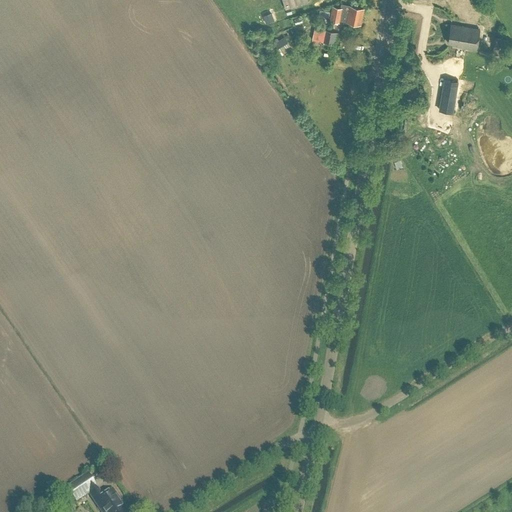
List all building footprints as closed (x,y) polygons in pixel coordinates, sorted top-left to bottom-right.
[(340,4),(339,8),(333,7),(331,19),(338,20),(339,19),(360,23),(363,8),(340,4)] [(320,9),(318,15),(328,17),(330,11),(320,9)] [(451,24),(448,43),(456,44),(456,46),(476,49),(479,29),(451,24)] [(334,44),(336,32),(325,29),(322,42),(334,44)] [(261,31),(252,36),(255,41),(264,37),(261,31)] [(280,52),(290,45),(284,36),(274,43),(280,52)] [(444,78),(438,110),(453,112),(458,81),(444,78)] [(399,159),(394,161),(396,168),(402,166),(399,159)] [(89,495),(95,503),(100,511),(126,511),(113,491),(103,497),(88,474),(66,489),(76,504),(89,495)]
